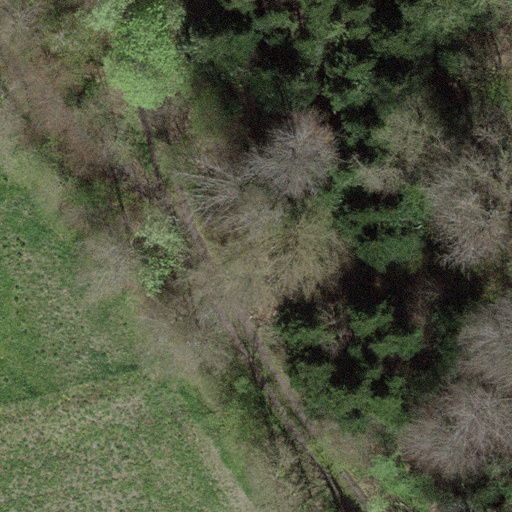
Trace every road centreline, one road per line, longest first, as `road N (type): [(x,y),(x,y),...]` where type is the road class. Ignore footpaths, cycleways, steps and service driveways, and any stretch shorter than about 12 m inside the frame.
road 1 (track): [(369,511),(141,184),(134,0)]
road 2 (track): [(141,184),(0,78)]
